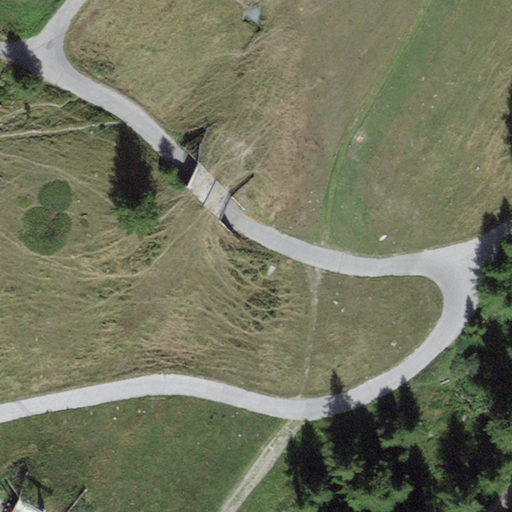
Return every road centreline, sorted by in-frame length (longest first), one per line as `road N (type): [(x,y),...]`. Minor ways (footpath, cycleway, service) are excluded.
road 1 (track): [(74,0),(36,63),(131,118),(249,234),(372,270),(458,257)]
road 2 (track): [(458,257),(461,301),(438,342),(380,387),(309,408),(169,384),(0,415)]
